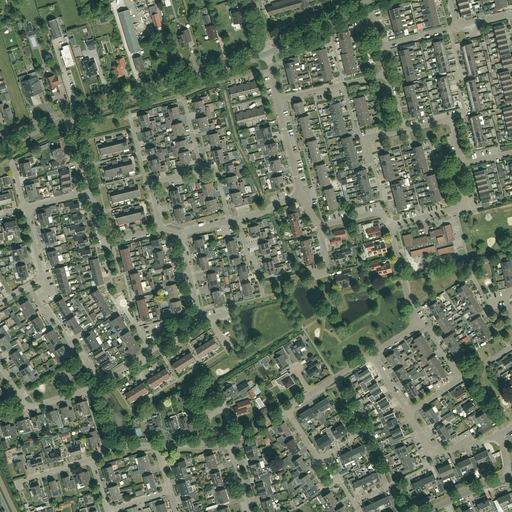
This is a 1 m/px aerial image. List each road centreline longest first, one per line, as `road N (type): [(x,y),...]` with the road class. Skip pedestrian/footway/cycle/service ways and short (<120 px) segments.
road 1 (tertiary): [(268,52),(72,117)]
road 2 (residential): [(370,355),(414,323),(389,226)]
road 3 (residential): [(151,350),(198,319),(180,233)]
road 4 (residential): [(408,413),(511,347)]
